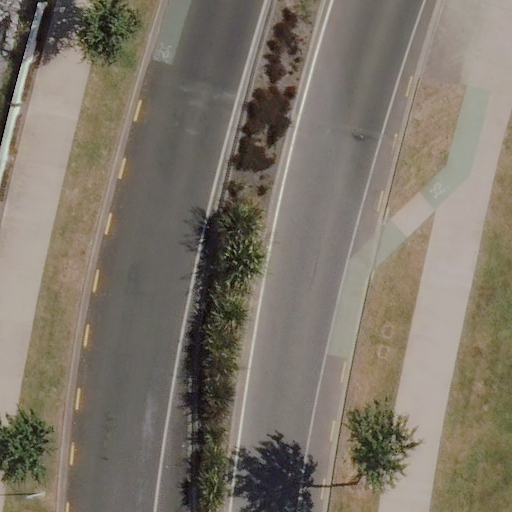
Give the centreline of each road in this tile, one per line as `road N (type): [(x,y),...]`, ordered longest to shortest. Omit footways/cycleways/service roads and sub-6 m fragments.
road 1 (secondary): [(112,511),(161,222),(224,0)]
road 2 (secondary): [(377,0),(337,127),(273,511)]
